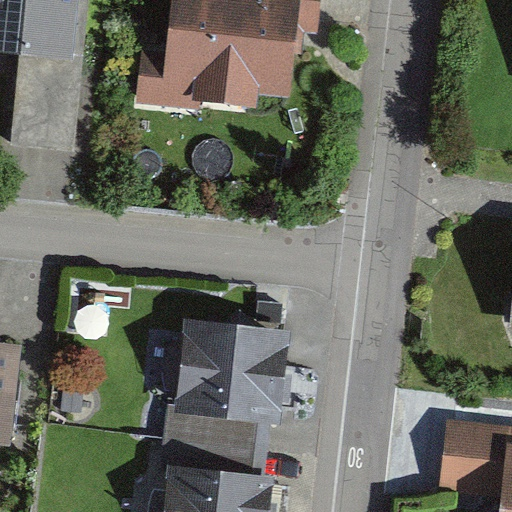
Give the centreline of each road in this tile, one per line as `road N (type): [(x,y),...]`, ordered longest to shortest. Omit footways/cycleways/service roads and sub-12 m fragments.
road 1 (residential): [(385,263),(0,226)]
road 2 (residential): [(385,263),(416,0)]
road 3 (residential): [(360,511),(385,263)]
